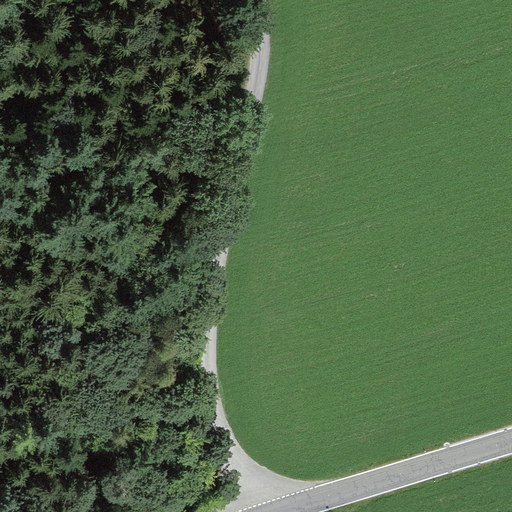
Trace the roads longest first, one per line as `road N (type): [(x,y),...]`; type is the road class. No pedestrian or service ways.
road 1 (track): [(250,0),(236,225),(211,312),(211,411),(241,511)]
road 2 (tertiary): [(284,511),(511,441)]
